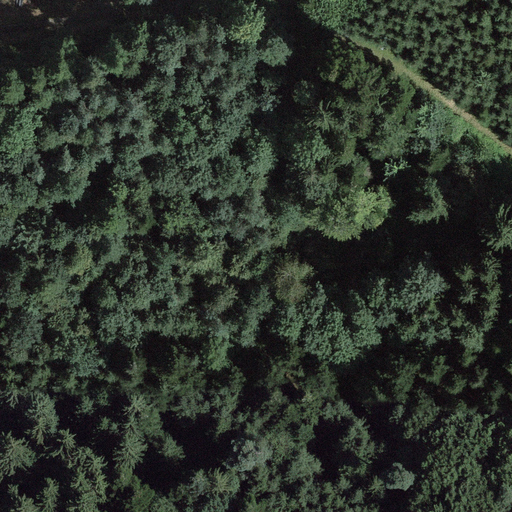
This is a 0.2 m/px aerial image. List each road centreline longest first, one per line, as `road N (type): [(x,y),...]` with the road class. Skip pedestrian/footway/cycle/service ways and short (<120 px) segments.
road 1 (track): [(158,511),(0,408)]
road 2 (track): [(182,0),(0,25)]
